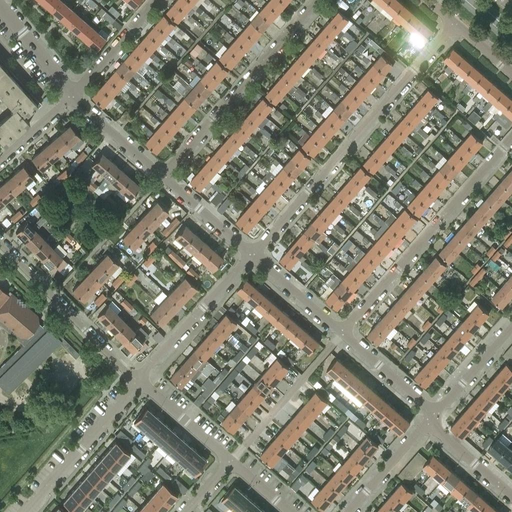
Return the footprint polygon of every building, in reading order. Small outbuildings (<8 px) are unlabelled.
[(45,0),(43,2),(52,10),(61,0),(45,0)] [(61,0),(52,10),(61,18),(70,8),(61,0)] [(177,0),(175,2),(186,12),(194,3),(191,0),(177,0)] [(240,0),(238,0),(234,5),(239,9),(244,3),(240,0)] [(281,0),(270,0),(267,3),(279,13),(287,4),(281,0)] [(366,0),(362,5),(365,8),(370,3),(372,0),(366,0)] [(372,0),(370,3),(377,8),(373,13),(376,16),(380,12),(380,11),(384,7),(390,0),(372,0)] [(390,0),(384,7),(380,11),(380,12),(387,17),(383,22),(386,24),(390,20),(394,15),(404,5),(398,0),(390,0)] [(186,12),(175,2),(167,11),(178,21),(183,15),(192,23),(195,20),(186,12)] [(271,22),(279,13),(267,3),(260,12),(271,22)] [(404,5),(394,15),(404,24),(413,13),(404,5)] [(198,6),(195,10),(204,18),(208,15),(198,6)] [(70,8),(61,18),(70,26),(80,15),(70,8)] [(339,11),(330,21),(340,29),(348,20),(339,11)] [(111,16),(106,12),(103,17),(107,20),(111,16)] [(263,31),(271,22),(260,12),(252,21),(263,31)] [(413,13),(404,24),(414,33),(423,22),(413,13)] [(80,15),(70,26),(79,34),(89,23),(80,15)] [(164,15),(156,24),(167,34),(175,24),(164,15)] [(111,16),(107,20),(111,24),(115,20),(111,16)] [(255,40),(263,31),(252,21),(244,30),(255,40)] [(330,21),(322,30),(332,38),(335,34),(339,38),(343,34),(342,34),(344,33),(340,29),(330,21)] [(423,22),(414,33),(424,42),(434,31),(423,22)] [(89,23),(79,34),(88,42),(98,31),(89,23)] [(156,24),(148,33),(159,43),(167,34),(156,24)] [(181,36),(184,32),(185,32),(179,28),(176,31),(181,36)] [(244,30),(236,39),(247,49),(255,40),(244,30)] [(322,30),(314,39),(324,48),(332,38),(322,30)] [(98,31),(88,42),(98,50),(107,39),(98,31)] [(232,36),(231,35),(227,31),(224,35),(229,39),(232,36)] [(148,33),(140,42),(151,52),(159,43),(148,33)] [(239,58),(247,49),(236,39),(228,48),(239,58)] [(314,39),(306,48),(316,57),(324,48),(314,39)] [(371,39),(368,43),(373,47),(382,55),(373,64),(385,74),(393,65),(391,64),(395,60),(376,43),(371,39)] [(216,44),(221,48),(224,45),(219,40),(216,44)] [(358,43),(354,40),(352,42),(351,41),(344,48),(349,53),(358,43)] [(140,42),(132,51),(143,61),(151,52),(140,42)] [(195,57),(202,49),(197,45),(190,53),(195,57)] [(361,45),(357,49),(362,53),(366,49),(361,45)] [(231,68),(231,67),(239,58),(228,48),(220,58),(231,68)] [(306,48),(298,57),(308,66),(316,57),(306,48)] [(453,48),(443,58),(449,63),(444,69),(446,70),(450,73),(454,68),(454,67),(463,57),(453,48)] [(132,51),(125,60),(136,70),(143,61),(132,51)] [(339,57),(334,53),(331,56),(335,60),(335,61),(339,64),(342,62),(338,58),(339,57)] [(362,59),(367,64),(370,60),(365,56),(362,59)] [(298,57),(290,67),(300,75),(308,66),(298,57)] [(463,57),(454,67),(454,68),(464,76),(473,65),(463,57)] [(125,60),(117,69),(128,79),(132,74),(137,77),(140,73),(136,70),(125,60)] [(209,70),(220,80),(228,71),(218,62),(217,61),(209,70)] [(0,101),(5,97),(16,109),(0,123),(0,139),(5,144),(29,122),(24,116),(38,103),(0,62),(0,101)] [(373,64),(366,73),(377,83),(385,74),(373,64)] [(473,65),(464,76),(470,81),(466,86),(466,87),(467,86),(470,89),(474,85),(473,85),(483,74),(473,65)] [(290,67),(282,76),(292,84),(300,75),(290,67)] [(117,69),(109,78),(119,88),(120,88),(125,82),(129,86),(132,82),(128,79),(117,69)] [(201,79),(212,89),(220,80),(209,70),(201,79)] [(449,73),(446,70),(443,73),(442,72),(438,78),(442,81),(449,73)] [(194,79),(189,84),(194,88),(193,88),(204,98),(212,89),(201,79),(192,71),(189,74),(193,78),(194,79)] [(315,75),(319,79),(320,80),(323,76),(318,71),(315,75)] [(140,73),(137,77),(142,81),(145,78),(140,73)] [(366,73),(358,82),(369,92),(377,83),(366,73)] [(483,74),(473,85),(474,85),(483,93),(493,83),(483,74)] [(282,76),(274,85),(284,93),(287,90),(291,94),(295,90),(296,88),(292,84),(282,76)] [(336,78),(333,76),(330,80),(343,91),(346,87),(336,78)] [(180,77),(177,80),(181,84),(186,88),(181,93),(182,93),(181,94),(185,97),(197,107),(204,98),(193,88),(194,88),(189,84),(184,80),(180,77)] [(109,78),(101,87),(112,97),(120,88),(119,88),(109,78)] [(358,82),(350,91),(361,101),(369,92),(358,82)] [(490,99),(482,108),(486,111),(494,102),(493,102),(503,91),(493,83),(483,93),(490,99)] [(274,85),(266,94),(276,103),(284,93),(274,85)] [(101,87),(93,97),(104,106),(112,97),(101,87)] [(428,89),(420,99),(430,107),(438,98),(428,89)] [(350,91),(342,100),(353,110),(361,101),(350,91)] [(511,99),(503,91),(493,102),(494,102),(500,108),(497,112),(500,115),(504,111),(503,111),(511,100),(511,99)] [(333,92),(330,96),(335,100),(338,96),(333,92)] [(185,97),(178,106),(189,116),(197,107),(185,97)] [(171,106),(174,103),(169,98),(165,102),(171,106)] [(263,98),(255,107),(264,116),(265,115),(273,106),(263,98)] [(420,99),(412,108),(422,116),(430,107),(420,99)] [(342,100),(334,109),(345,119),(353,110),(342,100)] [(511,100),(503,111),(504,111),(511,118),(511,100)] [(325,101),(322,105),(327,109),(330,105),(325,101)] [(466,108),(460,103),(457,106),(463,112),(466,108)] [(178,106),(170,115),(181,125),(189,116),(178,106)] [(162,115),(166,112),(161,107),(158,111),(162,115)] [(255,107),(246,116),(256,125),(257,125),(261,128),(262,126),(263,127),(269,119),(265,115),(264,116),(255,107)] [(412,108),(404,117),(414,126),(418,129),(420,127),(423,123),(426,120),(422,116),(412,108)] [(334,109),(326,118),(338,128),(345,119),(334,109)] [(119,119),(124,123),(131,115),(126,110),(119,119)] [(317,110),(314,113),(319,118),(322,114),(323,114),(317,110)] [(468,117),(475,124),(481,117),(474,110),(468,117)] [(319,118),(315,123),(319,127),(330,137),(338,128),(326,118),(322,114),(319,118)] [(170,115),(162,124),(173,134),(181,125),(170,115)] [(246,116),(238,126),(248,134),(256,125),(246,116)] [(404,117),(396,126),(406,135),(414,126),(404,117)] [(162,124),(154,133),(165,143),(173,134),(162,124)] [(60,133),(70,145),(80,137),(70,125),(60,133)] [(142,129),(147,133),(150,130),(145,125),(142,129)] [(238,126),(230,135),(240,143),(248,134),(238,126)] [(396,126),(388,135),(398,144),(406,135),(396,126)] [(319,127),(311,136),(322,145),(330,137),(319,127)] [(302,128),(299,132),(303,136),(302,137),(306,141),(303,145),(314,155),(322,145),(311,136),(302,128)] [(61,153),(70,145),(60,133),(50,142),(61,153)] [(154,133),(146,143),(157,152),(165,143),(154,133)] [(464,142),(475,152),(483,142),(472,133),(464,142)] [(230,135),(222,144),(232,153),(240,143),(230,135)] [(388,135),(380,144),(390,153),(398,144),(388,135)] [(288,144),(293,149),(296,145),(291,140),(288,144)] [(50,142),(41,150),(51,162),(61,153),(50,142)] [(467,161),(475,152),(464,142),(456,151),(467,161)] [(222,144),(214,153),(224,162),(232,153),(222,144)] [(380,144),(372,154),(382,162),(390,153),(380,144)] [(300,148),(292,157),(303,167),(311,158),(300,148)] [(51,162),(41,150),(31,158),(41,170),(51,162)] [(82,151),(78,155),(83,159),(87,155),(82,151)] [(459,170),(467,161),(456,151),(448,160),(459,170)] [(96,169),(89,178),(93,181),(100,173),(110,161),(101,152),(91,164),(96,169)] [(214,153),(206,162),(216,171),(224,162),(214,153)] [(372,154),(364,163),(373,172),(382,162),(372,154)] [(74,160),(79,164),(83,160),(83,159),(78,155),(74,160)] [(292,157),(284,166),(295,176),(303,167),(292,157)] [(451,179),(459,170),(448,160),(440,169),(451,179)] [(105,177),(99,184),(103,188),(110,181),(120,169),(110,161),(100,173),(105,177)] [(206,162),(198,172),(208,180),(216,171),(206,162)] [(22,166),(13,175),(23,186),(32,177),(22,166)] [(284,166),(276,176),(287,185),(295,176),(284,166)] [(361,166),(353,176),(362,184),(371,175),(361,166)] [(234,167),(231,171),(236,175),(239,172),(234,167)] [(267,168),(264,172),(268,175),(269,176),(272,172),(271,171),(267,168)] [(65,169),(61,173),(65,178),(69,174),(65,169)] [(120,169),(110,181),(119,189),(130,177),(120,169)] [(451,179),(440,169),(432,178),(443,188),(451,179)] [(198,172),(190,181),(200,190),(204,185),(208,189),(211,186),(211,185),(212,184),(208,180),(198,172)] [(268,175),(263,181),(264,181),(268,185),(279,194),(287,185),(276,176),(272,172),(269,176),(268,175)] [(61,173),(56,177),(60,182),(65,178),(61,173)] [(511,177),(508,174),(500,182),(510,191),(511,188),(511,177)] [(3,183),(13,194),(23,186),(13,175),(3,183)] [(353,176),(345,185),(354,194),(362,184),(353,176)] [(120,190),(117,193),(126,201),(129,198),(139,186),(130,177),(119,189),(120,190)] [(259,177),(256,180),(261,185),(264,181),(263,181),(259,177)] [(85,183),(88,186),(93,181),(89,178),(85,183)] [(443,188),(432,178),(424,187),(435,197),(443,188)] [(93,181),(88,186),(93,191),(98,186),(93,181)] [(500,182),(493,191),(502,199),(510,191),(500,182)] [(3,183),(0,185),(0,197),(4,202),(13,194),(3,183)] [(268,185),(260,194),(271,203),(279,194),(268,185)] [(345,185),(336,194),(346,203),(354,194),(345,185)] [(218,192),(210,201),(216,206),(225,195),(221,191),(223,189),(218,186),(215,189),(218,192)] [(435,197),(424,187),(416,196),(427,206),(435,197)] [(493,191),(485,200),(495,208),(502,199),(493,191)] [(38,194),(33,197),(37,202),(42,198),(38,194)] [(107,194),(103,199),(108,203),(112,198),(107,194)] [(260,194),(252,203),(263,212),(271,203),(260,194)] [(336,194),(328,203),(338,212),(346,203),(336,194)] [(427,206),(416,196),(408,205),(419,215),(427,206)] [(37,202),(33,197),(28,201),(33,206),(37,202)] [(227,197),(217,210),(222,214),(233,202),(232,201),(227,197)] [(112,198),(108,203),(112,207),(113,206),(116,203),(112,198)] [(485,200),(477,208),(487,217),(495,208),(485,200)] [(157,201),(148,210),(159,221),(168,211),(157,201)] [(252,203),(244,212),(255,222),(263,212),(252,203)] [(328,203),(320,213),(330,221),(338,212),(328,203)] [(241,208),(235,204),(232,207),(238,212),(241,208)] [(405,208),(397,218),(408,227),(416,218),(405,208)] [(477,208),(470,217),(479,225),(487,217),(477,208)] [(19,210),(14,214),(18,218),(23,215),(19,210)] [(150,230),(159,221),(148,210),(139,219),(150,230)] [(51,215),(47,211),(43,215),(47,219),(51,215)] [(244,212),(236,221),(247,231),(255,222),(244,212)] [(320,213),(312,222),(322,230),(330,221),(320,213)] [(14,214),(10,218),(13,222),(14,222),(18,218),(14,214)] [(385,223),(389,227),(400,236),(408,227),(397,218),(393,214),(390,218),(385,223)] [(51,215),(47,219),(51,224),(55,220),(51,215)] [(180,221),(175,217),(166,227),(170,231),(180,221)] [(470,217),(462,226),(472,234),(479,225),(470,217)] [(139,219),(130,229),(141,239),(150,230),(139,219)] [(24,242),(35,231),(26,221),(15,232),(24,242)] [(312,222),(304,231),(314,239),(318,243),(319,241),(320,242),(323,239),(327,235),(322,230),(312,222)] [(332,227),(337,231),(341,227),(336,223),(334,224),(332,227)] [(174,236),(183,244),(193,233),(184,224),(174,236)] [(462,226),(455,234),(464,243),(468,239),(472,242),(476,238),(472,234),(462,226)] [(161,232),(165,236),(166,236),(170,231),(166,227),(161,232)] [(389,227),(381,236),(393,245),(400,236),(389,227)] [(64,229),(60,233),(64,237),(68,233),(64,229)] [(141,239),(130,229),(121,238),(132,249),(141,239)] [(44,240),(35,231),(24,242),(33,251),(44,240)] [(304,231),(296,240),(306,249),(314,239),(304,231)] [(68,233),(64,237),(68,242),(73,237),(68,233)] [(203,241),(193,233),(183,244),(193,253),(203,241)] [(455,234),(447,243),(457,252),(464,243),(455,234)] [(381,236),(374,245),(385,254),(393,245),(381,236)] [(511,241),(511,238),(510,236),(503,244),(507,247),(511,241)] [(52,249),(44,240),(33,251),(41,260),(52,249)] [(296,240),(288,249),(298,258),(306,249),(296,240)] [(148,246),(152,250),(157,246),(152,241),(148,246)] [(203,261),(213,249),(203,241),(193,253),(203,261)] [(339,246),(334,241),(330,246),(335,250),(339,246)] [(58,243),(52,249),(41,260),(50,269),(62,258),(61,258),(67,252),(58,243)] [(447,243),(439,252),(449,261),(457,252),(447,243)] [(374,245),(366,254),(377,263),(385,254),(374,245)] [(144,250),(148,254),(152,250),(148,246),(144,250)] [(497,250),(494,254),(498,258),(501,254),(502,254),(505,250),(501,247),(498,251),(497,250)] [(222,258),(213,249),(203,261),(212,269),(222,258)] [(288,249),(280,259),(289,267),(298,258),(288,249)] [(358,253),(353,259),(354,259),(358,263),(369,272),(377,263),(366,254),(365,254),(361,250),(359,254),(358,253)] [(107,253),(98,262),(109,273),(118,264),(107,253)] [(176,253),(172,258),(176,262),(180,258),(176,253)] [(146,258),(151,263),(155,258),(151,254),(146,258)] [(436,256),(428,265),(438,273),(446,264),(436,256)] [(142,263),(143,263),(147,267),(151,263),(146,258),(142,263)] [(500,268),(492,261),(488,265),(497,272),(500,268)] [(89,272),(100,282),(109,273),(98,262),(89,272)] [(358,263),(350,272),(361,281),(369,272),(358,263)] [(346,268),(341,264),(338,267),(343,272),(346,268)] [(428,265),(421,273),(430,282),(438,273),(428,265)] [(190,267),(186,271),(190,275),(194,271),(190,267)] [(194,271),(190,275),(194,280),(198,276),(202,279),(208,273),(201,268),(196,273),(194,271)] [(89,272),(81,281),(92,291),(100,282),(89,272)] [(133,272),(129,276),(133,281),(137,276),(133,272)] [(350,272),(342,281),(353,290),(361,281),(350,272)] [(333,273),(330,276),(335,281),(330,286),(331,286),(330,286),(334,290),(345,299),(353,290),(342,281),(338,277),(333,273)] [(421,273),(413,282),(423,291),(430,282),(421,273)] [(124,279),(123,279),(119,275),(115,279),(120,283),(124,279)] [(129,276),(124,281),(125,281),(129,285),(133,281),(129,276)] [(184,277),(175,286),(186,297),(195,287),(184,277)] [(115,288),(120,283),(115,279),(111,283),(115,288)] [(246,298),(255,287),(246,279),(233,294),(243,302),(246,298)] [(511,284),(507,280),(499,289),(509,297),(511,293),(511,284)] [(92,291),(81,281),(72,290),(83,301),(92,291)] [(325,282),(322,285),(327,290),(330,286),(331,286),(330,286),(325,282)] [(413,282),(405,291),(415,299),(423,291),(413,282)] [(177,306),(186,297),(175,286),(166,295),(177,306)] [(327,290),(322,296),(326,299),(337,309),(345,299),(334,290),(330,286),(327,290)] [(265,295),(255,287),(246,298),(255,306),(265,295)] [(0,324),(22,344),(0,365),(0,385),(8,393),(59,342),(74,358),(78,354),(59,334),(56,337),(43,323),(41,325),(39,323),(37,315),(25,304),(25,302),(22,302),(22,300),(20,299),(20,298),(17,297),(9,291),(7,294),(0,288),(0,324)] [(499,289),(491,298),(501,306),(509,297),(499,289)] [(405,291),(398,300),(408,308),(415,299),(405,291)] [(102,293),(98,297),(102,301),(106,297),(102,293)] [(169,315),(177,306),(166,295),(157,304),(169,315)] [(264,313),(274,303),(265,295),(255,306),(264,313)] [(459,295),(455,300),(460,303),(463,299),(459,295)] [(98,305),(102,301),(98,297),(94,301),(98,305)] [(124,307),(129,302),(124,298),(120,303),(124,307)] [(398,300),(390,308),(400,317),(408,308),(398,300)] [(455,300),(451,304),(456,308),(460,303),(455,300)] [(107,305),(104,302),(94,313),(96,315),(107,305)] [(129,311),(133,306),(129,302),(124,307),(129,311)] [(226,302),(223,306),(228,311),(232,314),(236,310),(231,306),(226,302)] [(283,311),(274,303),(264,313),(273,321),(283,311)] [(105,325),(116,314),(108,304),(107,305),(96,315),(105,325)] [(160,324),(169,315),(157,304),(148,313),(160,324)] [(478,304),(470,313),(480,322),(488,313),(478,304)] [(390,308),(383,317),(392,325),(400,317),(390,308)] [(282,329),(292,319),(283,311),(273,321),(282,329)] [(472,331),(480,322),(470,313),(462,322),(472,331)] [(114,333),(125,323),(116,314),(105,325),(114,333)] [(227,314),(218,323),(229,332),(237,323),(227,314)] [(383,317),(375,326),(385,334),(392,325),(383,317)] [(301,326),(292,319),(282,329),(292,337),(301,326)] [(464,340),(472,331),(462,322),(454,331),(464,340)] [(123,342),(134,331),(125,323),(114,333),(123,342)] [(218,323),(210,332),(225,345),(226,345),(229,341),(225,337),(229,332),(218,323)] [(301,345),(310,334),(301,326),(292,337),(301,345)] [(389,339),(385,334),(375,326),(367,335),(377,343),(382,347),(389,339)] [(134,331),(123,342),(132,352),(143,341),(134,331)] [(152,337),(158,343),(164,337),(158,331),(152,337)] [(457,349),(464,340),(454,331),(446,340),(457,349)] [(210,332),(202,341),(213,350),(218,344),(222,348),(225,345),(210,332)] [(427,332),(424,336),(428,340),(432,335),(427,332)] [(319,342),(310,334),(301,345),(310,353),(319,342)] [(248,340),(252,343),(252,344),(256,339),(252,335),(248,340)] [(268,346),(272,342),(267,338),(264,342),(268,346)] [(449,358),(457,349),(446,340),(438,349),(449,358)] [(202,341),(195,350),(205,359),(213,350),(202,341)] [(400,358),(405,353),(394,342),(390,346),(394,349),(393,350),(398,354),(397,355),(396,355),(392,360),(396,364),(401,359),(400,358)] [(259,350),(254,345),(250,350),(255,354),(259,350)] [(236,354),(240,358),(244,353),(240,349),(236,354)] [(441,367),(449,358),(438,349),(430,358),(441,367)] [(195,350),(187,359),(197,368),(201,372),(209,363),(205,359),(195,350)] [(250,350),(246,355),(251,359),(255,354),(250,350)] [(511,356),(506,351),(502,356),(511,364),(511,363),(511,356)] [(285,353),(282,357),(282,358),(286,361),(290,357),(285,353)] [(233,366),(240,358),(236,354),(233,358),(232,357),(227,362),(233,366)] [(290,357),(286,361),(290,365),(294,361),(290,357)] [(277,358),(269,367),(281,377),(289,368),(277,358)] [(327,370),(336,378),(346,366),(337,358),(327,370)] [(433,376),(441,367),(430,358),(423,367),(433,376)] [(187,359),(179,368),(189,377),(193,381),(201,372),(197,368),(187,359)] [(239,364),(234,369),(239,373),(243,368),(247,363),(242,359),(239,364)] [(203,371),(209,376),(217,367),(211,362),(203,371)] [(511,367),(507,363),(498,372),(510,382),(511,380),(511,367)] [(336,378),(345,386),(356,374),(346,366),(336,378)] [(269,367),(261,376),(273,386),(281,377),(269,367)] [(425,385),(433,376),(423,367),(414,376),(425,385)] [(171,377),(171,378),(177,383),(174,386),(184,394),(194,382),(193,381),(189,377),(179,368),(171,377)] [(221,380),(225,376),(220,372),(217,376),(221,380)] [(503,391),(510,382),(498,372),(491,381),(503,391)] [(251,376),(247,380),(253,385),(265,395),(273,386),(261,376),(258,373),(254,378),(251,376)] [(345,386),(354,394),(365,382),(356,374),(345,386)] [(212,380),(204,390),(208,394),(217,384),(212,380)] [(491,381),(483,390),(495,401),(503,391),(491,381)] [(228,386),(223,382),(218,387),(223,391),(228,386)] [(374,390),(365,382),(354,394),(363,402),(374,390)] [(253,385),(245,394),(257,404),(265,395),(253,385)] [(219,395),(223,391),(218,387),(215,391),(219,395)] [(200,394),(193,402),(198,406),(201,403),(208,394),(204,390),(201,394),(200,394)] [(363,402),(372,410),(383,398),(374,390),(363,402)] [(483,390),(475,399),(487,410),(495,401),(483,390)] [(316,391),(308,400),(319,411),(327,401),(316,391)] [(245,394),(237,403),(249,414),(257,404),(245,394)] [(211,395),(207,400),(211,404),(216,399),(211,395)] [(383,398),(372,410),(381,417),(392,405),(383,398)] [(233,399),(225,408),(229,412),(241,423),(249,414),(237,403),(233,399)] [(479,419),(487,410),(475,399),(467,408),(479,419)] [(207,400),(203,405),(207,409),(211,404),(207,400)] [(308,400),(300,409),(311,420),(319,411),(308,400)] [(401,413),(392,405),(381,417),(391,425),(401,413)] [(138,416),(133,422),(142,429),(154,415),(144,406),(137,415),(138,416)] [(479,419),(467,408),(459,417),(471,428),(479,419)] [(300,409),(292,418),(303,429),(311,420),(300,409)] [(220,414),(217,418),(221,421),(221,422),(233,432),(241,423),(229,412),(225,418),(220,414)] [(391,425),(400,433),(410,421),(401,413),(391,425)] [(338,418),(343,422),(347,417),(342,414),(338,418)] [(154,415),(142,429),(150,437),(163,422),(154,415)] [(471,428),(459,417),(451,427),(463,437),(471,428)] [(292,418),(284,427),(295,438),(303,429),(292,418)] [(504,418),(501,422),(505,426),(509,422),(504,418)] [(163,422),(150,437),(159,444),(172,430),(163,422)] [(501,430),(505,426),(501,422),(497,426),(501,430)] [(284,427),(276,436),(288,447),(295,438),(284,427)] [(330,428),(326,432),(331,436),(334,431),(330,428)] [(172,430),(159,444),(168,452),(180,438),(172,430)] [(322,437),(327,441),(331,436),(326,432),(322,437)] [(276,436),(268,445),(280,456),(288,447),(276,436)] [(366,436),(359,445),(369,455),(378,445),(366,436)] [(128,437),(124,442),(128,446),(132,440),(128,437)] [(180,438),(168,452),(176,460),(189,445),(180,438)] [(498,438),(488,450),(497,458),(507,446),(498,438)] [(108,450),(122,463),(130,454),(115,441),(108,450)] [(329,442),(325,447),(329,451),(333,446),(332,446),(329,443),(329,442)] [(130,448),(136,453),(139,450),(133,444),(130,448)] [(189,445),(176,460),(185,467),(198,453),(189,445)] [(260,455),(271,465),(272,465),(272,464),(277,468),(280,471),(282,469),(289,475),(286,478),(291,482),(295,477),(299,472),(295,468),(288,463),(280,456),(268,445),(260,455)] [(359,445),(351,454),(362,464),(369,455),(359,445)] [(315,454),(319,449),(314,446),(311,450),(315,454)] [(511,450),(507,446),(497,458),(506,466),(511,458),(511,450)] [(108,450),(100,459),(115,471),(122,463),(108,450)] [(136,453),(142,458),(145,455),(139,450),(136,453)] [(311,458),(315,454),(311,450),(307,455),(311,458)] [(417,452),(413,457),(424,466),(427,461),(418,453),(417,452)] [(185,467),(181,472),(190,480),(190,479),(194,475),(195,476),(202,467),(201,466),(206,460),(198,453),(185,467)] [(351,454),(343,463),(354,473),(362,464),(351,454)] [(424,466),(423,466),(432,474),(442,463),(433,454),(427,461),(424,466)] [(148,464),(152,460),(148,457),(145,461),(143,463),(146,466),(148,464)] [(413,457),(409,461),(419,470),(423,466),(424,466),(413,457)] [(115,471),(100,459),(93,467),(107,480),(115,471)] [(409,461),(405,466),(415,475),(419,470),(409,461)] [(138,469),(141,472),(146,466),(143,463),(138,469)] [(343,463),(335,472),(346,482),(354,473),(343,463)] [(442,463),(432,474),(441,481),(451,470),(442,463)] [(298,464),(295,468),(299,472),(303,468),(298,464)] [(146,466),(141,472),(145,475),(150,469),(146,466)] [(405,466),(401,470),(411,479),(415,475),(405,466)] [(107,480),(93,467),(85,476),(99,489),(107,480)] [(156,471),(162,476),(165,472),(159,467),(156,471)] [(401,470),(397,475),(407,484),(411,479),(401,470)] [(441,481),(437,486),(446,494),(450,489),(460,478),(451,470),(441,481)] [(162,476),(168,481),(171,477),(165,472),(162,476)] [(327,481),(338,491),(346,482),(335,472),(327,481)] [(302,474),(291,487),(296,491),(302,485),(307,478),(302,474)] [(85,476),(78,485),(92,497),(99,489),(85,476)] [(126,482),(130,485),(135,479),(132,476),(126,482)] [(175,478),(170,483),(183,494),(187,489),(175,478)] [(460,478),(450,489),(459,497),(469,486),(460,478)] [(133,487),(136,490),(141,484),(138,481),(133,487)] [(324,485),(319,490),(330,500),(338,491),(327,481),(324,485)] [(121,488),(125,491),(130,485),(126,482),(121,488)] [(155,491),(169,504),(177,495),(163,483),(155,491)] [(393,492),(403,501),(411,492),(401,483),(393,492)] [(412,487),(416,492),(421,487),(416,483),(412,487)] [(227,494),(222,499),(230,507),(243,493),(233,484),(226,493),(227,494)] [(70,493),(84,506),(92,497),(78,485),(70,493)] [(469,486),(459,497),(464,502),(461,506),(464,510),(468,505),(478,494),(469,486)] [(136,490),(133,487),(127,493),(131,496),(136,490)] [(316,487),(308,496),(311,500),(315,503),(322,509),(330,500),(319,490),(316,487)] [(416,492),(421,496),(425,491),(421,487),(416,492)] [(147,500),(161,511),(162,511),(169,504),(155,491),(147,500)] [(395,510),(403,501),(393,492),(385,501),(395,510)] [(79,511),(84,506),(70,493),(62,502),(73,511),(79,511)] [(117,493),(111,499),(115,502),(120,496),(117,493)] [(243,493),(230,507),(236,511),(241,511),(252,500),(243,493)] [(478,494),(468,505),(472,509),(475,511),(478,511),(487,502),(478,494)] [(118,504),(121,507),(126,501),(123,498),(118,504)] [(106,505),(110,508),(115,502),(111,499),(106,505)] [(434,507),(438,503),(434,499),(430,503),(434,507)] [(161,511),(147,500),(140,509),(143,511),(161,511)] [(252,500),(241,511),(256,511),(260,508),(252,500)] [(385,501),(377,510),(379,511),(393,511),(395,510),(385,501)] [(487,502),(478,511),(494,511),(496,510),(487,502)] [(443,507),(438,503),(434,507),(439,511),(443,507)]
